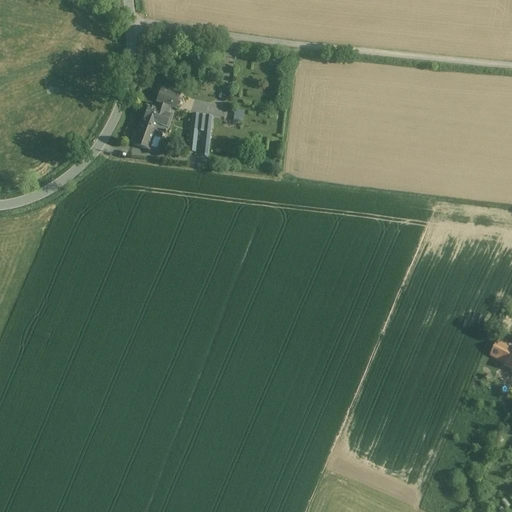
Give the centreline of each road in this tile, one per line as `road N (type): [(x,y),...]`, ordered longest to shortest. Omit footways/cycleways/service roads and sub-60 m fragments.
road 1 (unclassified): [(130,21),(511,64)]
road 2 (tertiary): [(130,21),(122,102),(97,149),(54,187),(0,206)]
road 3 (track): [(0,79),(72,42),(96,0)]
